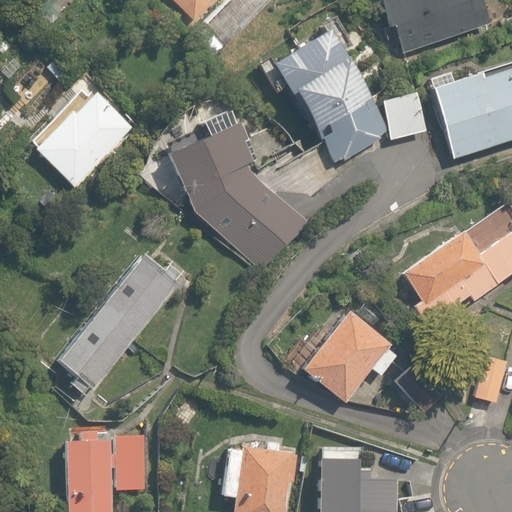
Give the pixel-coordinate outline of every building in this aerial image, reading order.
[(204,0),(163,0),(186,20),(204,0)] [(216,0),(189,32),(217,56),(265,0),(216,0)] [(366,0),(375,25),(382,23),(394,56),(492,21),(484,0),(366,0)] [(311,23),(257,56),(323,165),(377,132),(311,23)] [(511,44),(417,74),(443,158),(511,135),(511,44)] [(401,81),(367,97),(386,138),(420,123),(401,81)] [(79,90),(25,147),(66,187),(121,131),(79,90)] [(158,135),(171,193),(257,275),(301,229),(239,173),(229,128),(158,135)] [(511,276),(511,231),(506,218),(463,237),(451,208),(373,241),(392,288),(400,285),(414,318),(511,276)] [(67,372),(59,383),(81,398),(170,272),(128,243),(48,358),(67,372)] [(331,299),(312,301),(272,357),(336,403),(363,365),(376,374),(397,346),(331,299)] [(499,355),(475,350),(465,398),(489,403),(499,355)] [(108,511),(108,488),(141,486),(139,425),(50,428),(53,511),(108,511)] [(218,439),(213,492),(223,493),(221,511),(276,511),(283,446),(218,439)]
